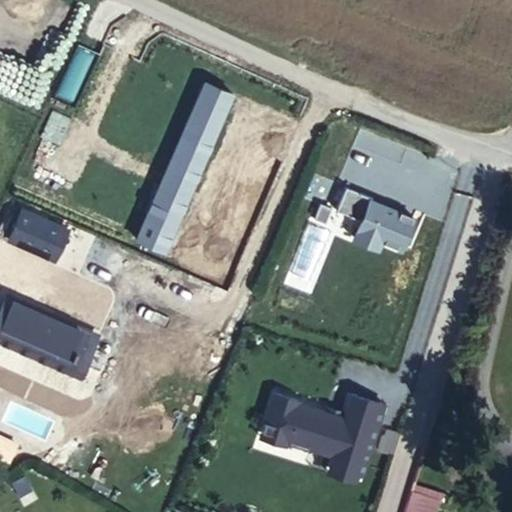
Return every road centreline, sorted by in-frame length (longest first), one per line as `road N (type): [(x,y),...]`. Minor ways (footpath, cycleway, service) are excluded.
road 1 (unknown): [(202,30),(106,250),(195,291),(267,304),(289,297),(340,239),(450,197),(479,144)]
road 2 (unclassified): [(129,0),(511,158)]
road 3 (unknown): [(511,158),(389,511)]
